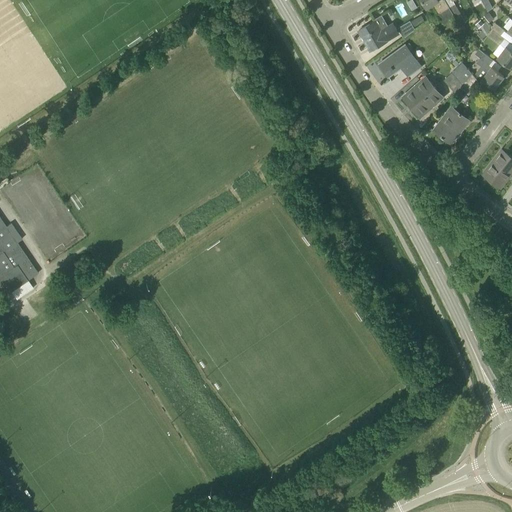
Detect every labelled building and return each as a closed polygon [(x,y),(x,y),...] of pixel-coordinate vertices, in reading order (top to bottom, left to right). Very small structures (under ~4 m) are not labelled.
[(413,0),(408,0),(406,1),(412,10),(417,7),(413,0)] [(444,0),(421,0),(426,7),(432,3),(438,14),(432,17),(434,21),(440,18),(444,24),(455,18),(455,17),(449,7),(444,0)] [(481,0),(488,11),(492,7),(488,0),(481,0)] [(449,7),(455,17),(461,14),(455,4),(449,7)] [(489,12),(484,16),(489,22),(494,18),(489,12)] [(358,31),(359,32),(361,31),(364,37),(365,37),(367,40),(364,41),(370,51),(387,41),(387,40),(398,33),(393,23),(380,30),(375,21),(358,31)] [(414,30),(409,22),(398,28),(404,37),(414,30)] [(497,32),(500,35),(504,29),(495,22),(492,26),(497,32)] [(504,38),(500,35),(497,32),(492,26),(491,27),(492,29),(488,34),(500,43),(504,38)] [(401,68),(403,71),(404,71),(408,76),(421,66),(405,44),(379,63),(388,77),(401,68)] [(511,64),(511,50),(505,46),(497,57),(510,67),(511,64)] [(493,59),(484,52),(476,62),(480,65),(475,72),(494,88),(503,76),(498,72),(499,71),(489,64),(493,59)] [(454,92),(460,86),(472,73),(462,62),(443,80),(454,92)] [(472,73),(460,86),(468,95),(480,83),(472,73)] [(403,96),(410,104),(420,116),(424,113),(424,112),(443,96),(425,76),(403,96)] [(464,92),(459,89),(455,94),(460,98),(464,92)] [(451,144),(452,143),(469,120),(451,106),(433,130),(451,144)] [(500,187),(501,186),(511,171),(511,166),(506,162),(510,156),(502,149),(483,174),(500,187)] [(0,288),(6,284),(11,291),(16,299),(33,288),(28,280),(38,273),(17,242),(22,239),(11,223),(6,226),(0,217),(0,288)]
